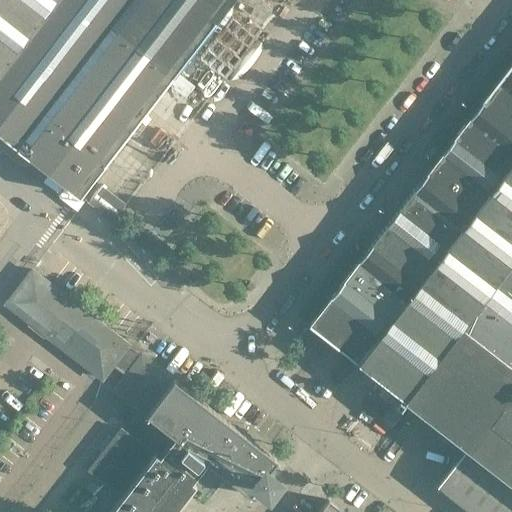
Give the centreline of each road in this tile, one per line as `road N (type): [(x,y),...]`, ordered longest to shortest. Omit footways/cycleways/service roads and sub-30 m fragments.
road 1 (unclassified): [(234,362),(508,0)]
road 2 (unclassified): [(0,262),(43,205),(234,362)]
road 3 (unclassified): [(332,444),(234,362)]
